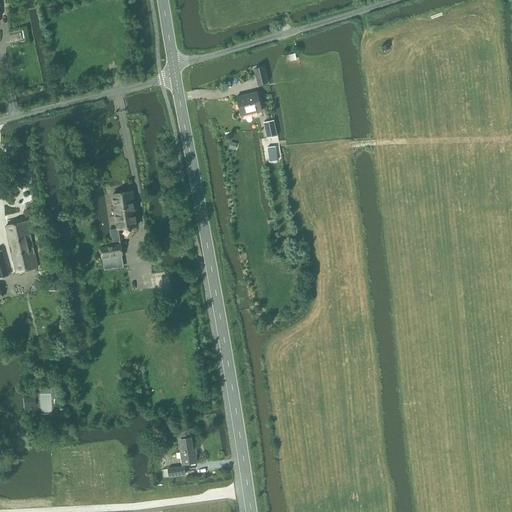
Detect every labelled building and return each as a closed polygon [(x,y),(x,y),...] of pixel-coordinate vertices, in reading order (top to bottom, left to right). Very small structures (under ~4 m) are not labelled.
[(258,85),(268,83),(264,67),(254,69),(258,85)] [(241,116),(262,111),(257,91),(237,97),(241,116)] [(274,120),(263,122),(267,138),(277,136),(274,120)] [(118,230),(137,227),(132,192),(113,194),(118,230)] [(19,273),(39,268),(29,232),(30,231),(28,220),(6,226),(19,273)] [(112,242),(120,241),(118,228),(111,229),(112,242)] [(121,244),(99,247),(101,259),(102,259),(104,271),(114,269),(112,258),(123,256),(121,244)] [(0,278),(10,276),(3,251),(0,251),(0,278)] [(57,267),(46,269),(49,291),(60,290),(57,267)] [(179,282),(187,281),(186,274),(178,275),(179,282)] [(26,408),(37,407),(36,398),(25,398),(26,408)] [(196,463),(196,457),(192,429),(177,431),(181,459),(182,459),(182,465),(196,463)] [(169,477),(185,475),(184,467),(168,469),(169,477)]
